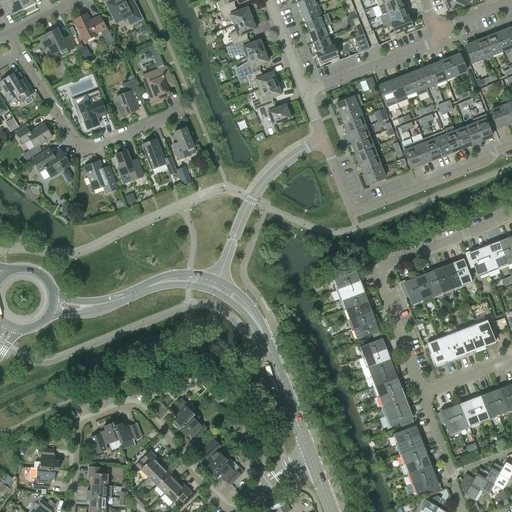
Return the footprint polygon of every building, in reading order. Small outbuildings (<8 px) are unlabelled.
[(0,0),(0,6),(5,4),(10,14),(22,8),(18,0),(0,0)] [(33,0),(18,0),(22,8),(35,2),(33,0)] [(132,24),(142,19),(133,0),(126,4),(123,0),(114,0),(113,0),(110,0),(105,3),(115,24),(129,17),(132,24)] [(220,0),(216,2),(220,12),(233,7),(231,2),(235,0),(220,0)] [(304,0),(297,3),(301,13),(318,6),(315,0),(304,0)] [(382,16),(388,14),(404,7),(401,0),(393,0),(384,4),(378,6),(372,8),(376,18),(380,17),(382,16)] [(469,4),(467,0),(442,0),(444,5),(447,3),(450,11),(469,4)] [(355,3),(359,13),(364,12),(360,1),(355,3)] [(321,16),(318,6),(301,13),(305,23),(321,16)] [(232,20),(234,26),(253,18),(251,11),(248,12),(247,8),(235,13),(233,7),(220,12),(224,22),(232,20)] [(383,27),(391,24),(391,23),(392,24),(408,17),(404,7),(388,14),(382,16),(380,17),(383,27)] [(359,13),(360,17),(363,23),(368,21),(364,12),(359,13)] [(90,21),(86,14),(73,21),(84,42),(97,35),(96,34),(107,29),(100,16),(90,21)] [(325,26),(331,24),(327,14),(321,16),(305,23),(309,33),(325,26)] [(392,24),(391,23),(391,24),(394,33),(389,35),(391,40),(390,41),(391,41),(405,35),(404,31),(413,27),(409,17),(408,17),(392,24)] [(256,25),(253,18),(234,26),(236,31),(229,35),(233,45),(245,40),(243,34),(255,30),(254,26),(256,25)] [(329,36),(325,26),(309,33),(313,43),(329,36)] [(62,40),(57,29),(39,38),(44,48),(48,47),(52,55),(61,51),(62,54),(74,48),(68,37),(62,40)] [(373,31),(367,33),(373,48),(379,46),(373,31)] [(505,31),(495,35),(502,51),(511,47),(505,31)] [(370,49),(364,35),(358,37),(364,52),(370,49)] [(495,35),(485,39),(492,55),(502,51),(495,35)] [(313,43),(316,53),(317,53),(333,47),(333,46),(329,36),(313,43)] [(485,39),(475,43),(482,59),(492,55),(485,39)] [(233,45),(225,48),(229,58),(245,55),(247,58),(266,50),(263,43),(261,44),(260,41),(248,45),(245,40),(233,45)] [(471,63),(482,59),(475,43),(465,47),(471,63)] [(155,44),(149,46),(157,68),(163,65),(155,44)] [(317,53),(316,53),(320,64),(329,60),(331,64),(340,61),(334,46),(333,46),(333,47),(317,53)] [(247,58),(248,61),(234,70),(238,80),(245,77),(258,72),(256,67),(268,62),(266,58),(269,57),(266,50),(247,58)] [(460,55),(449,59),(456,76),(466,72),(460,55)] [(440,63),(439,63),(446,80),(456,76),(449,59),(440,63)] [(439,63),(429,67),(436,84),(446,80),(439,63)] [(141,76),(152,104),(163,100),(162,98),(170,95),(167,89),(175,86),(172,80),(166,67),(141,76)] [(429,67),(419,71),(425,87),(426,87),(436,84),(429,67)] [(419,71),(409,75),(415,91),(417,96),(428,92),(426,87),(425,87),(419,71)] [(257,85),(259,90),(279,83),(276,76),(274,77),(272,73),(260,78),(258,72),(245,77),(249,87),(257,85)] [(16,79),(13,74),(0,82),(0,85),(9,101),(15,98),(16,100),(18,100),(20,99),(21,101),(33,93),(24,79),(18,83),(17,82),(15,82),(16,79)] [(406,95),(415,91),(409,75),(399,79),(405,95),(406,95)] [(371,77),(365,80),(369,91),(376,88),(371,77)] [(120,117),(138,110),(131,93),(138,91),(133,79),(122,84),(124,91),(123,94),(116,97),(119,105),(116,106),(120,117)] [(398,79),(389,83),(397,104),(407,100),(406,95),(405,95),(399,79),(398,79)] [(256,99),(254,100),(251,101),(255,111),(258,110),(258,109),(271,105),(269,99),(280,94),(279,91),(281,90),(279,83),(259,90),(254,92),(256,99)] [(397,104),(389,83),(378,87),(387,108),(397,104)] [(336,104),(340,114),(357,108),(363,105),(359,95),(352,97),(351,96),(344,99),(344,100),(336,104)] [(472,99),(466,101),(468,106),(469,109),(475,107),(472,99)] [(83,121),(86,130),(99,125),(96,116),(99,114),(99,115),(106,113),(101,100),(91,104),(90,101),(87,102),(85,101),(80,102),(80,105),(77,106),(80,114),(79,116),(81,121),(83,121)] [(468,106),(466,101),(460,104),(463,112),(469,109),(468,106)] [(511,107),(511,104),(501,108),(507,124),(511,121),(511,107)] [(273,110),(271,105),(258,109),(258,110),(262,119),(270,117),(273,125),(292,117),(289,108),(286,109),(285,105),(273,110)] [(344,124),(361,118),(357,108),(340,114),(344,123),(344,124)] [(497,128),(507,124),(501,108),(490,112),(497,128)] [(472,119),(475,124),(481,141),(491,136),(485,121),(488,120),(485,114),(472,119)] [(344,124),(348,134),(365,128),(361,118),(344,124)] [(35,148),(52,137),(44,124),(30,133),(26,127),(16,133),(22,144),(28,141),(31,141),(35,148)] [(475,124),(465,128),(471,145),(472,144),(481,141),(475,124)] [(445,136),(444,136),(451,153),(461,149),(454,132),(452,126),(442,130),(445,136)] [(186,128),(174,132),(179,146),(173,148),(178,160),(190,156),(190,155),(196,153),(186,128)] [(348,134),(352,144),(369,138),(365,128),(348,134)] [(465,128),(454,132),(461,149),(471,145),(465,128)] [(167,136),(171,144),(176,142),(172,134),(167,136)] [(432,135),(423,139),(431,160),(441,156),(434,140),(432,135)] [(444,136),(434,140),(441,156),(451,153),(444,136)] [(352,144),(356,154),(373,148),(369,138),(352,144)] [(142,145),(150,166),(151,170),(166,164),(170,175),(176,173),(170,158),(164,160),(156,139),(142,145)] [(423,139),(412,143),(414,148),(421,164),(430,160),(430,161),(431,160),(423,139)] [(414,148),(412,143),(402,147),(410,168),(421,164),(414,148)] [(356,154),(360,164),(376,158),(373,148),(356,154)] [(69,164),(61,152),(61,151),(53,156),(51,155),(50,156),(47,151),(31,161),(39,172),(45,168),(50,177),(70,164),(69,164)] [(138,164),(132,166),(126,151),(115,155),(119,168),(117,169),(120,177),(129,173),(132,181),(143,177),(138,164)] [(360,165),(364,174),(380,168),(376,158),(360,164),(360,165)] [(99,161),(84,167),(93,190),(102,187),(105,193),(117,189),(109,167),(102,169),(99,161)] [(384,178),(380,168),(364,174),(368,185),(376,182),(377,183),(385,180),(384,179),(384,178)] [(180,182),(181,185),(194,180),(191,172),(185,174),(183,170),(177,173),(178,177),(180,182)] [(507,266),(511,263),(511,250),(507,237),(497,240),(507,266)] [(497,240),(487,244),(497,269),(507,266),(497,240)] [(487,244),(477,248),(487,273),(497,269),(487,244)] [(477,277),(487,273),(477,248),(463,253),(469,269),(473,267),(477,277)] [(461,258),(451,262),(461,287),(471,283),(461,258)] [(451,291),(461,287),(451,262),(441,266),(451,291)] [(441,295),(451,291),(441,266),(432,269),(441,295)] [(432,298),(441,295),(432,269),(422,273),(432,298)] [(332,281),(336,291),(360,282),(357,272),(332,281)] [(422,302),(432,298),(422,273),(412,277),(422,302)] [(412,306),(422,302),(412,277),(402,281),(403,283),(399,284),(399,282),(398,282),(404,298),(408,296),(412,306)] [(336,291),(339,301),(364,291),(360,282),(336,291)] [(339,301),(343,311),(368,301),(364,291),(339,301)] [(343,311),(347,320),(372,311),(368,301),(343,311)] [(347,320),(350,330),(375,321),(372,311),(347,320)] [(485,320),(475,323),(485,348),(495,345),(485,320)] [(379,330),(375,321),(350,330),(354,340),(379,330)] [(475,352),(485,348),(475,323),(466,327),(475,352)] [(465,356),(475,352),(466,327),(456,331),(465,356)] [(456,360),(465,356),(456,331),(446,335),(456,360)] [(446,364),(456,360),(446,335),(436,339),(446,364)] [(357,349),(361,359),(386,349),(383,339),(357,349)] [(435,367),(446,364),(436,339),(426,343),(435,367)] [(361,359),(365,368),(390,359),(386,349),(361,359)] [(365,368),(369,378),(394,369),(390,359),(365,368)] [(369,378),(373,388),(398,378),(394,369),(369,378)] [(373,388),(376,398),(402,388),(398,378),(373,388)] [(511,394),(508,383),(498,387),(507,413),(511,410),(511,394)] [(498,387),(488,391),(498,416),(507,413),(498,387)] [(376,398),(380,407),(405,398),(402,388),(376,398)] [(488,391),(478,395),(488,420),(498,416),(488,391)] [(478,395),(468,399),(478,424),(488,420),(478,395)] [(380,407),(384,417),(409,408),(405,398),(380,407)] [(172,423),(179,430),(192,417),(194,415),(184,405),(186,403),(182,399),(171,409),(175,413),(174,414),(177,418),(172,423)] [(468,399),(459,402),(468,428),(478,424),(468,399)] [(459,402),(449,406),(459,431),(468,428),(459,402)] [(449,435),(459,431),(449,406),(439,410),(449,435)] [(413,417),(409,408),(384,417),(388,427),(413,417)] [(192,417),(179,430),(186,437),(189,434),(192,437),(193,436),(197,440),(208,429),(204,425),(202,427),(192,417)] [(391,436),(395,446),(420,436),(416,426),(415,426),(413,422),(400,427),(402,432),(391,436)] [(113,426),(119,441),(120,443),(133,438),(134,441),(139,439),(134,425),(129,427),(128,425),(124,427),(122,423),(113,426)] [(100,433),(101,434),(95,436),(96,438),(91,440),(96,454),(107,450),(106,446),(119,441),(113,426),(112,424),(104,427),(105,431),(100,433)] [(395,446),(399,455),(424,446),(420,436),(395,446)] [(227,461),(227,460),(217,451),(221,447),(213,439),(203,448),(207,452),(204,455),(208,459),(207,460),(210,464),(207,466),(214,473),(214,474),(227,461)] [(399,455),(403,465),(428,455),(424,446),(399,455)] [(41,455),(40,462),(34,462),(33,468),(33,469),(55,471),(55,470),(58,470),(59,461),(54,461),(55,455),(53,455),(54,450),(39,449),(39,455),(41,455)] [(136,465),(148,478),(149,478),(160,466),(156,462),(158,460),(150,451),(136,465)] [(403,465),(406,475),(431,465),(428,455),(403,465)] [(214,474),(214,473),(212,475),(218,482),(221,479),(225,483),(226,481),(230,485),(240,475),(236,471),(234,472),(232,470),(236,466),(229,458),(227,460),(227,461),(214,474)] [(493,464),(490,469),(499,474),(493,485),(501,490),(511,471),(511,467),(505,464),(502,469),(493,464)] [(406,475),(410,484),(435,475),(431,465),(406,475)] [(148,484),(152,481),(157,486),(171,472),(167,469),(165,471),(160,466),(149,478),(148,478),(145,481),(148,484)] [(91,478),(90,485),(107,486),(107,474),(101,474),(101,468),(88,467),(88,478),(91,478)] [(54,479),(55,471),(33,469),(33,468),(30,468),(30,477),(31,479),(36,480),(36,483),(33,483),(33,489),(48,490),(48,484),(50,484),(50,479),(54,479)] [(487,495),(493,485),(499,474),(490,469),(488,474),(479,469),(476,475),(484,480),(478,490),(487,495)] [(179,480),(174,476),(171,472),(157,486),(165,494),(176,483),(179,480)] [(439,485),(435,475),(410,484),(414,494),(439,485)] [(484,480),(476,475),(473,480),(464,475),(459,484),(464,496),(472,501),(478,490),(484,480)] [(168,507),(173,502),(177,498),(182,502),(191,493),(183,485),(181,487),(176,483),(165,494),(160,499),(168,507)] [(2,484),(0,487),(0,490),(8,496),(10,492),(10,490),(2,484)] [(87,491),(86,496),(106,498),(107,486),(90,485),(90,491),(87,491)] [(138,505),(143,500),(135,491),(130,496),(138,505)] [(436,496),(425,501),(420,510),(422,511),(443,511),(441,510),(445,502),(444,501),(447,496),(445,491),(440,499),(436,496)] [(89,501),(89,508),(105,509),(106,498),(86,496),(86,501),(89,501)] [(281,496),(258,509),(256,510),(257,511),(271,511),(279,508),(280,511),(288,511),(290,511),(281,496)] [(51,511),(54,509),(53,508),(55,504),(50,500),(47,504),(41,500),(38,504),(40,506),(36,511),(51,511)] [(138,505),(142,509),(147,504),(143,500),(138,505)]
